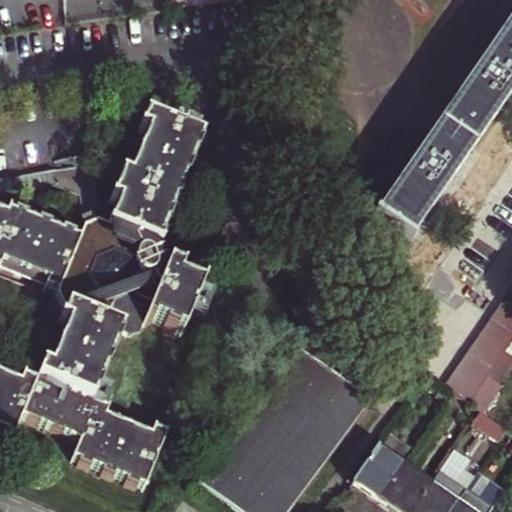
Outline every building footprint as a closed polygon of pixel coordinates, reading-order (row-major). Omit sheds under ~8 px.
[(511,31),(381,222),(412,243),(442,201),(511,98),(511,31)] [(200,138),(201,134),(188,129),(187,133),(150,118),(145,131),(152,134),(133,180),(126,178),(116,203),(123,206),(113,228),(103,224),(89,228),(85,239),(14,211),(12,215),(0,209),(0,430),(2,428),(12,432),(11,436),(17,439),(25,419),(85,443),(77,459),(83,462),(83,466),(95,471),(97,467),(107,471),(105,476),(118,480),(119,477),(131,481),(130,485),(142,490),(144,486),(150,488),(171,434),(156,436),(109,418),(112,410),(95,404),(97,399),(100,399),(105,386),(103,385),(107,374),(110,375),(115,363),(113,362),(117,351),(120,352),(125,339),(122,338),(124,333),(136,337),(148,331),(151,323),(157,325),(158,322),(168,327),(168,330),(180,335),(182,331),(187,333),(205,286),(183,278),(186,272),(174,266),(174,262),(168,250),(161,248),(204,140),(200,138)] [(66,208),(92,205),(87,168),(6,178),(8,196),(64,189),(66,208)] [(511,298),(503,310),(511,316),(511,298)] [(511,316),(503,310),(495,321),(511,332),(511,316)] [(511,348),(511,332),(495,321),(488,332),(511,348)] [(481,343),(505,360),(511,351),(511,350),(511,348),(488,332),(481,343)] [(481,343),(473,354),(498,371),(505,360),(481,343)] [(507,387),(511,379),(511,351),(505,360),(498,371),(493,377),(507,387)] [(373,405),(303,354),(204,489),(235,511),(293,511),(323,472),(373,405)] [(465,365),(490,382),(493,377),(498,371),(473,354),(465,365)] [(465,365),(458,376),(483,393),(490,382),(465,365)] [(450,388),(474,405),(483,393),(458,376),(450,388)] [(483,393),(474,405),(483,412),(487,414),(496,402),(483,393)] [(443,471),(470,490),(479,478),(467,470),(473,462),(457,451),(443,471)] [(358,486),(385,503),(407,470),(381,452),(358,486)] [(407,470),(385,503),(397,511),(415,511),(432,487),(407,470)] [(443,471),(432,487),(415,511),(454,511),(470,490),(443,471)] [(470,490),(454,511),(494,511),(496,509),(470,490)]
